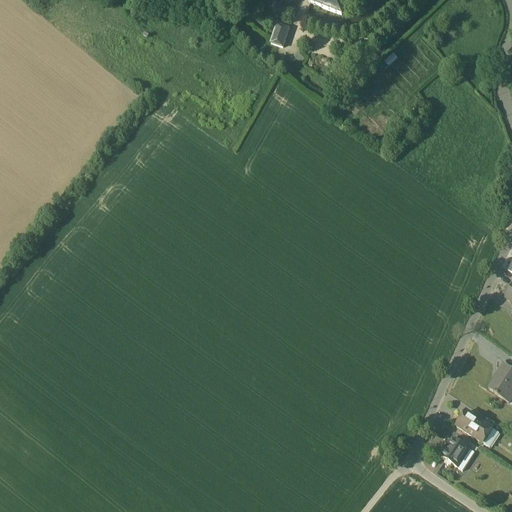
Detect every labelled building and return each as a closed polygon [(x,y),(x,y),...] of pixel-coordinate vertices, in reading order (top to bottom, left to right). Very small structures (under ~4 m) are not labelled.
[(337,0),(297,0),(306,3),(342,17),(345,9),(346,6),(347,4),(337,0)] [(290,32),(277,28),(271,47),(283,51),(290,32)] [(305,61),(298,53),(293,58),(300,65),(305,61)] [(398,61),(393,55),(384,63),(389,69),(398,61)] [(354,109),(342,99),(327,116),(339,126),(354,109)] [(425,115),(419,108),(407,118),(414,125),(425,115)] [(511,373),(504,368),(498,376),(499,377),(489,393),(495,397),(506,404),(511,394),(511,373)] [(477,423),(466,416),(457,430),(483,447),(492,433),(488,430),(477,423)] [(492,425),(481,418),(477,423),(488,430),(492,425)] [(453,443),(441,461),(446,464),(445,467),(451,471),(452,468),(457,471),(469,453),(453,443)]
